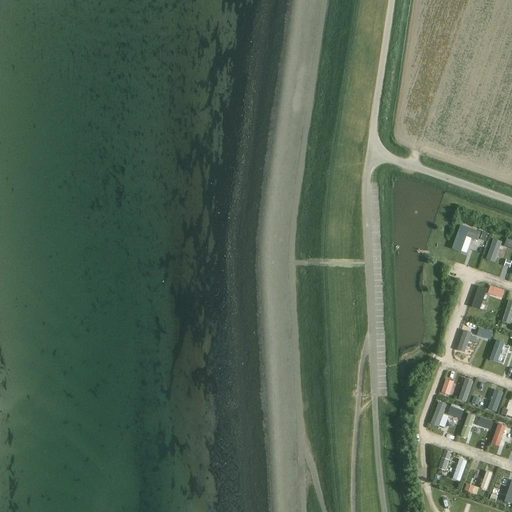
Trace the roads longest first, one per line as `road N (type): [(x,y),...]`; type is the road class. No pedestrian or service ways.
road 1 (unclassified): [(385,511),(370,331),(369,153)]
road 2 (unclassified): [(369,153),(391,0)]
road 3 (unclassified): [(511,202),(369,153)]
